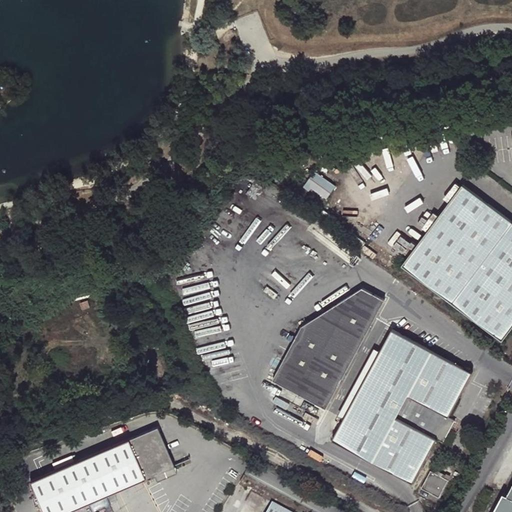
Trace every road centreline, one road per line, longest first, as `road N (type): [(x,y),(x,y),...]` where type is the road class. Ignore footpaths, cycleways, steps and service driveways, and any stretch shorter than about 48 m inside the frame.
road 1 (residential): [(0,234),(89,213),(134,191),(267,71)]
road 2 (unknown): [(243,272),(294,297),(365,278),(511,365)]
road 3 (unknown): [(439,511),(283,425),(261,390),(246,323)]
road 4 (residential): [(267,71),(511,27)]
